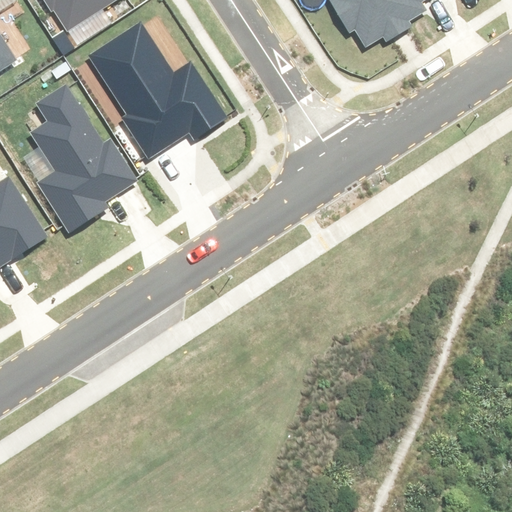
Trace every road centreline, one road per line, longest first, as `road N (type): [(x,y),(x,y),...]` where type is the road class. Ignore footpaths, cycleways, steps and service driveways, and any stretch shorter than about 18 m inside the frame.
road 1 (residential): [(0,391),(341,169)]
road 2 (residential): [(341,169),(511,58)]
road 3 (residential): [(230,0),(341,169)]
